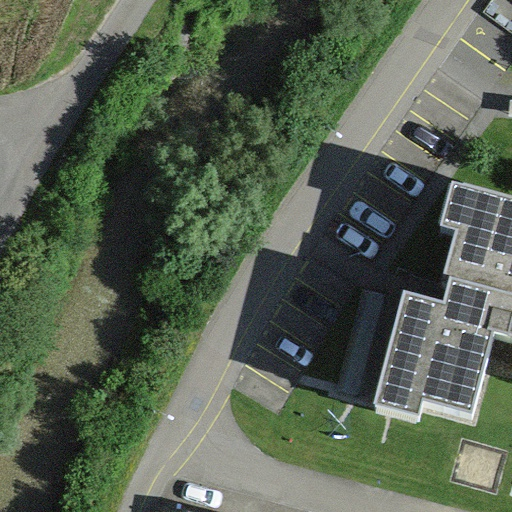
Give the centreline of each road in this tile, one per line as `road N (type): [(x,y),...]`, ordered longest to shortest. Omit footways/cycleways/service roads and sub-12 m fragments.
road 1 (residential): [(167,435),(282,236),(443,0)]
road 2 (residential): [(397,511),(216,465),(167,435)]
road 3 (track): [(148,0),(42,154)]
